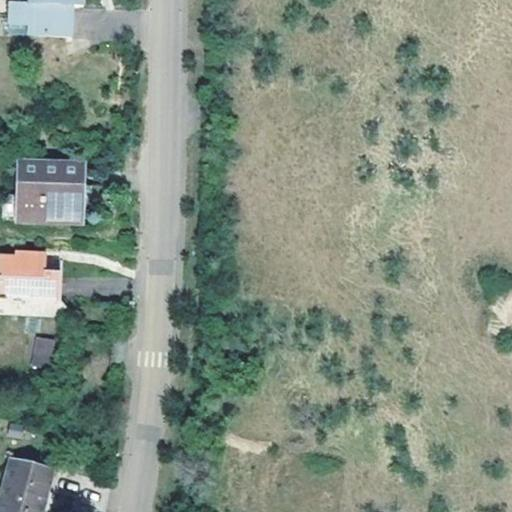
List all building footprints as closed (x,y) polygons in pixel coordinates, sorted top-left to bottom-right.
[(1,0),(2,2),(0,2),(0,24),(12,25),(12,35),(51,35),(51,4),(67,4),(66,0),(1,0)] [(79,222),(81,165),(4,163),(1,218),(79,222)] [(0,293),(62,297),(63,272),(47,272),(47,252),(14,250),(14,255),(0,254),(0,293)] [(30,364),(50,367),(54,340),(34,337),(30,364)] [(124,351),(109,350),(108,364),(124,365),(124,351)] [(7,459),(0,486),(0,511),(37,511),(49,468),(7,459)]
